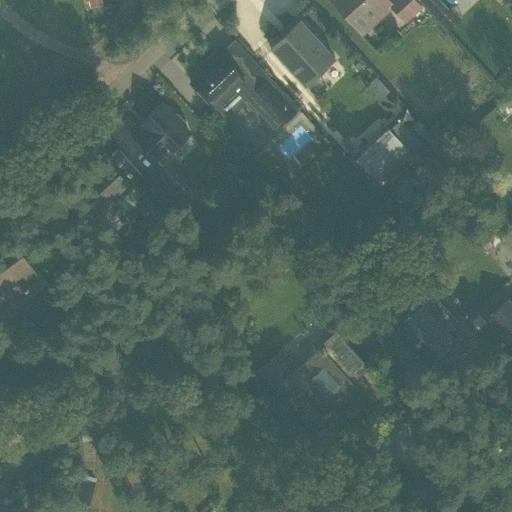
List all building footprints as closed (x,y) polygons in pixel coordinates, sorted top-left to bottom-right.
[(329,0),(361,35),(372,26),(367,20),(373,15),(370,12),(383,0),(329,0)] [(386,0),(389,3),(388,4),(391,8),(394,11),(405,23),(423,7),(417,0),(386,0)] [(439,0),(417,0),(423,6),(436,20),(447,8),(439,0)] [(269,45),(304,83),(333,57),(299,18),(269,45)] [(201,70),(190,81),(213,106),(224,118),(242,101),(267,128),(275,131),(284,123),(254,90),(254,89),(243,78),(244,77),(220,51),(217,49),(206,59),(210,63),(201,70)] [(297,110),(290,103),(267,78),(254,89),(254,90),(284,123),(297,110)] [(168,153),(190,132),(184,126),(186,124),(186,121),(178,113),(175,113),(173,115),(161,102),(143,119),(148,124),(133,137),(155,160),(165,151),(168,153)] [(387,126),(354,156),(380,183),(412,153),(387,126)] [(490,164),(468,141),(454,154),(476,178),(490,164)] [(126,184),(130,189),(143,176),(119,149),(107,160),(104,157),(75,184),(99,209),(126,184)] [(191,198),(161,165),(146,179),(176,212),(191,198)] [(243,178),(243,186),(251,185),(250,177),(243,178)] [(0,321),(6,318),(20,307),(17,303),(43,283),(14,244),(13,243),(12,243),(13,245),(0,255),(0,321)] [(312,261),(316,250),(305,246),(301,257),(312,261)] [(488,315),(498,325),(502,329),(511,340),(511,301),(507,297),(488,315)] [(421,303),(402,321),(427,348),(446,330),(421,303)] [(291,371),(275,386),(325,440),(358,409),(363,414),(368,409),(388,391),(335,331),(291,371)] [(128,356),(148,347),(142,334),(122,343),(128,356)] [(113,364),(100,365),(101,376),(102,385),(87,386),(89,402),(102,401),(104,412),(134,409),(133,397),(130,373),(120,374),(119,363),(113,364)] [(82,477),(75,501),(86,504),(93,480),(82,477)]
